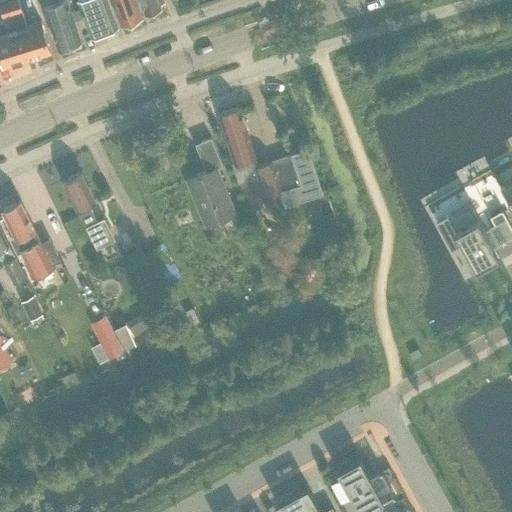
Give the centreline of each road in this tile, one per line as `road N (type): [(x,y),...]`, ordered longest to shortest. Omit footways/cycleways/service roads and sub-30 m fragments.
road 1 (secondary): [(0,140),(388,0)]
road 2 (residential): [(382,402),(183,511)]
road 3 (residential): [(511,328),(382,402)]
road 4 (residential): [(382,402),(442,511)]
